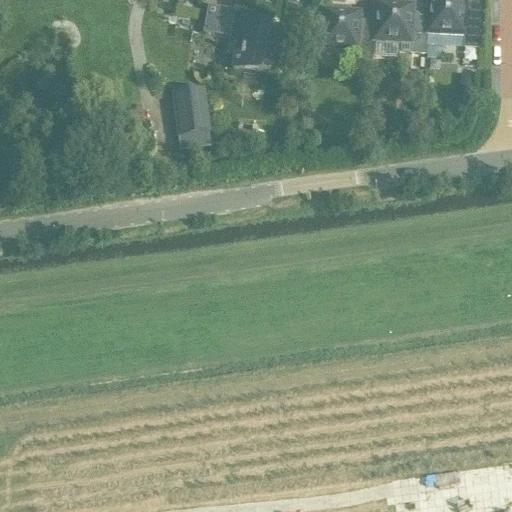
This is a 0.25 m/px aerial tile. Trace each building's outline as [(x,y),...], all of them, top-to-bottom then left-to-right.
[(466,5),(466,0),(463,0),(427,0),(427,11),(426,38),(464,40),(464,51),(477,51),(477,52),(478,52),(481,6),(466,5)] [(414,7),(381,5),(375,5),(374,19),(372,45),(373,45),(411,47),(410,57),(425,58),(426,38),(427,11),(414,11),(414,7)] [(275,80),(277,71),(282,72),(288,38),(270,34),(270,31),(232,24),(234,15),(209,10),(204,35),(238,42),(232,73),(261,78),(261,77),(275,80)] [(374,19),(360,18),(361,14),(321,12),(319,52),(357,54),(357,64),(372,65),(373,45),(372,45),(374,19)] [(178,138),(207,135),(202,94),(173,98),(178,138)]
